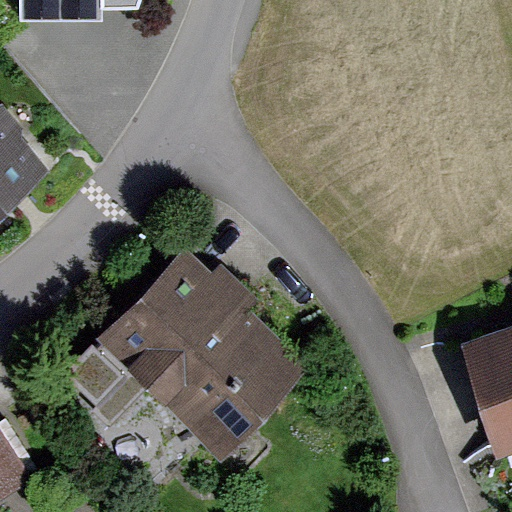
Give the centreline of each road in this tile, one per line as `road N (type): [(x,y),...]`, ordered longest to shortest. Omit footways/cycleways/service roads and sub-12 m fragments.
road 1 (residential): [(177,114),(298,223),(375,328),(448,511)]
road 2 (residential): [(177,114),(88,224),(0,294)]
road 3 (residential): [(225,0),(177,114)]
